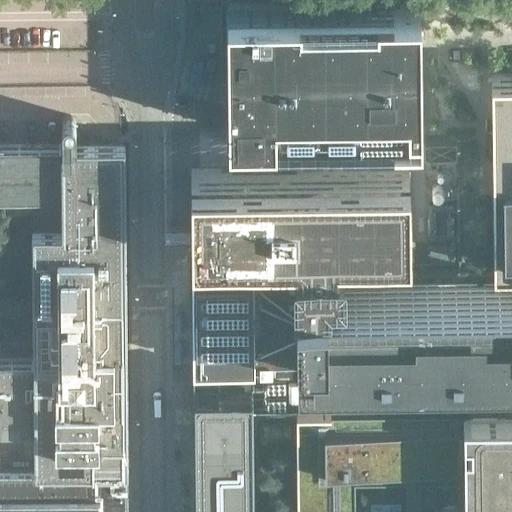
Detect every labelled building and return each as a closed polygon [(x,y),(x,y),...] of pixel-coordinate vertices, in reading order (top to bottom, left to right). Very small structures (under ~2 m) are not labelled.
[(228,128),(228,130),(421,128),(420,52),(420,33),(420,11),(419,4),(412,4),(232,6),(227,6),(227,83),(228,107),(228,128)] [(511,511),(511,64),(490,65),(493,284),(326,286),(326,275),(344,275),(343,244),(409,243),(408,169),(191,171),(192,252),(193,357),(193,381),(194,401),(251,400),(298,400),(299,511),(511,511)] [(38,467),(127,467),(127,439),(127,433),(125,139),(121,139),(76,139),(76,123),(76,121),(75,120),(75,118),(74,117),(73,116),(71,115),(70,115),(69,115),(67,115),(65,116),(64,116),(63,117),(62,118),(62,120),(62,121),(62,144),(60,144),(60,143),(0,143),(0,429),(38,429),(38,441),(38,467)] [(251,381),(193,381),(194,401),(194,511),(252,511),(251,400),(251,381)] [(127,511),(127,467),(38,467),(0,467),(0,511),(127,511)]
